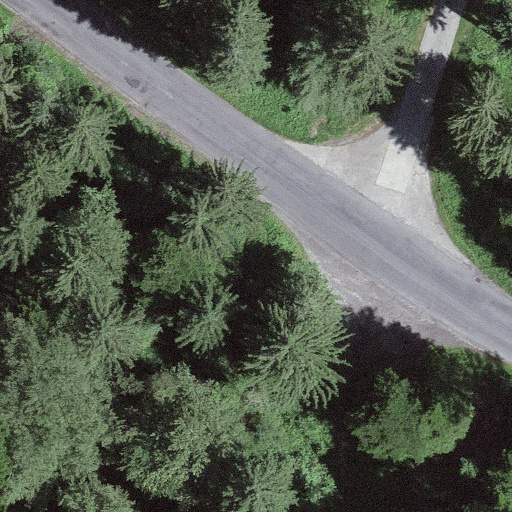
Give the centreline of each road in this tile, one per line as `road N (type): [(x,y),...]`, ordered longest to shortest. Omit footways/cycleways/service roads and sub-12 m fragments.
road 1 (tertiary): [(366,233),(51,0)]
road 2 (unclassified): [(366,233),(450,0)]
road 3 (tertiary): [(511,327),(366,233)]
